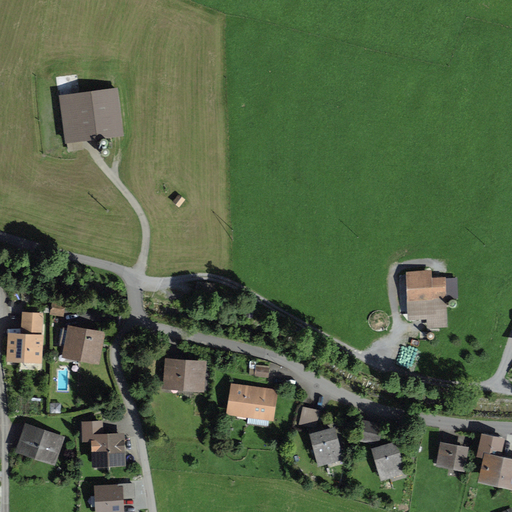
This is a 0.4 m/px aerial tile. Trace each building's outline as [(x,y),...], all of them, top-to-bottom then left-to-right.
[(66,143),(68,152),(83,150),(82,141),(124,135),(117,87),(58,95),(65,143),(66,143)] [(106,145),(107,143),(106,140),(103,138),(100,140),(99,143),(100,145),(103,147),(106,145)] [(108,155),(110,152),(108,149),(105,148),(103,149),(101,152),(103,155),(105,156),(108,155)] [(179,207),(185,200),(178,194),(172,202),(179,207)] [(448,327),(446,277),(432,277),(431,270),(406,271),(408,320),(427,319),(428,328),(448,327)] [(212,301),(214,285),(199,283),(197,299),(212,301)] [(456,307),(458,303),(456,300),(453,299),(450,300),(449,303),(450,307),(453,308),(456,307)] [(52,301),(50,315),(63,317),(65,303),(52,301)] [(43,363),(44,334),(42,334),(43,313),(22,312),(21,333),(7,332),(6,361),(43,363)] [(67,328),(61,327),(57,346),(63,347),(61,358),(99,365),(105,332),(67,325),(67,328)] [(209,374),(205,373),(206,360),(165,357),(163,390),(204,393),(204,390),(208,390),(209,374)] [(268,377),(269,368),(250,367),(250,376),(268,377)] [(226,416),(247,418),(247,424),(268,427),(269,421),(274,421),(278,389),(230,384),(226,416)] [(61,413),(61,403),(51,403),(51,413),(61,413)] [(316,428),(320,410),(303,407),(299,424),(316,428)] [(353,417),(345,415),(341,429),(349,431),(353,417)] [(362,419),(357,441),(376,444),(380,423),(362,419)] [(124,432),(104,433),(103,420),(81,421),(82,442),(91,442),(92,467),(125,466),(124,432)] [(55,466),(65,437),(25,423),(15,452),(55,466)] [(343,459),(334,427),(310,433),(318,466),(343,459)] [(511,489),(511,457),(502,456),(506,437),(482,432),(477,457),(484,458),(478,482),(511,489)] [(381,481),(409,473),(399,440),(371,448),(381,481)] [(465,472),(469,446),(440,442),(436,467),(465,472)] [(132,482),(97,485),(99,510),(135,507),(132,482)]
